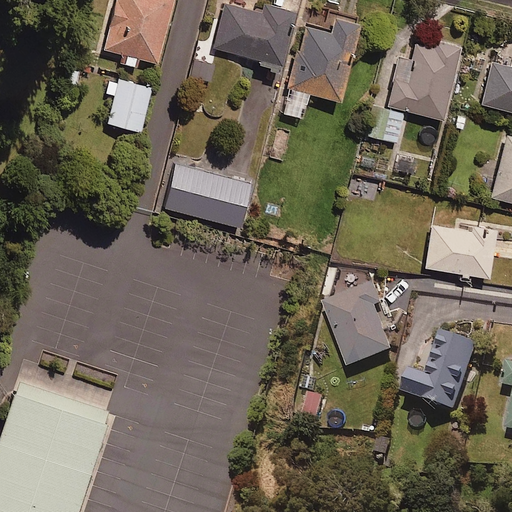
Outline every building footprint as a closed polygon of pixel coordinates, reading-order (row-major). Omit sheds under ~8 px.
[(115,0),(101,56),(120,61),(118,67),(136,72),(137,65),(155,70),(172,0),(115,0)] [(290,5),(268,0),(256,0),(255,7),(226,0),(222,0),(211,44),(255,55),(254,59),(275,64),(290,5)] [(355,18),(329,11),(325,28),(299,21),(276,108),(298,114),(305,88),(334,95),(355,18)] [(438,114),(455,44),(413,33),(407,57),(395,54),(384,101),(438,114)] [(511,65),(489,60),(479,101),(511,108),(511,65)] [(80,66),(66,62),(60,83),(73,87),(80,66)] [(150,90),(108,80),(104,96),(113,98),(106,128),(138,136),(150,90)] [(400,110),(375,104),(368,134),(393,140),(400,110)] [(511,133),(503,132),(488,193),(511,199),(511,133)] [(200,161),(184,156),(178,175),(195,179),(200,161)] [(239,191),(180,177),(174,205),(232,219),(239,191)] [(489,226),(427,220),(423,264),(485,271),(489,226)] [(411,280),(389,278),(387,308),(408,310),(411,280)] [(380,299),(373,280),(322,299),(347,364),(390,347),(373,301),(380,299)] [(477,339),(441,327),(425,372),(405,364),(397,387),(454,407),(477,339)] [(511,359),(508,358),(503,383),(511,384),(511,389),(504,425),(511,426),(511,359)] [(72,511),(112,408),(29,377),(0,452),(0,511),(72,511)] [(323,395),(308,391),(303,412),(318,416),(323,395)]
